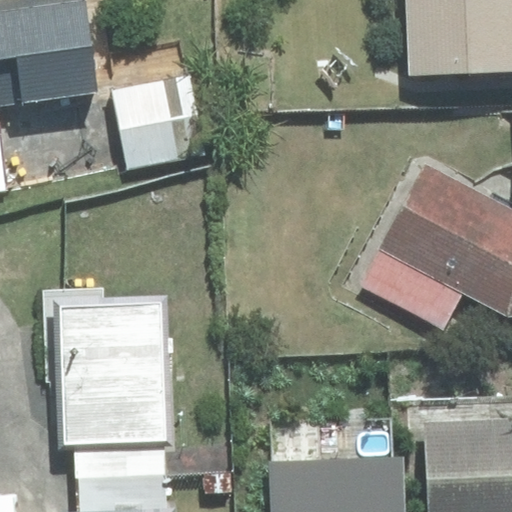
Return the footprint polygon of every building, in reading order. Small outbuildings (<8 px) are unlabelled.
[(0,0),(0,94),(118,79),(107,0),(0,0)] [(511,0),(414,0),(419,72),(511,66),(511,0)] [(196,74),(126,92),(139,146),(210,128),(196,74)] [(10,129),(0,129),(0,199),(12,199),(10,129)] [(511,197),(432,157),(362,293),(444,335),(470,285),(511,306),(511,197)] [(84,511),(191,511),(187,294),(80,297),(84,511)] [(437,511),(511,511),(511,411),(432,415),(437,511)] [(410,511),(414,451),(280,444),(276,511),(410,511)]
